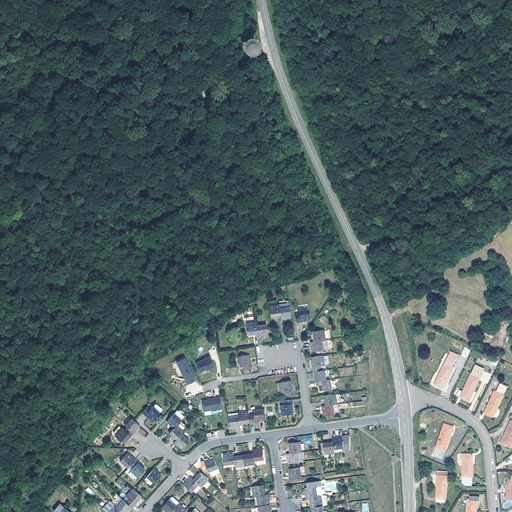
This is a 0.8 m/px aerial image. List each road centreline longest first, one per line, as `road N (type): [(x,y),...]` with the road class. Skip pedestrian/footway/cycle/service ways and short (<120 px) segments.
road 1 (tertiary): [(261,0),(287,93),(377,296),(403,399)]
road 2 (track): [(87,425),(198,265),(305,133)]
road 3 (residential): [(494,511),(477,426),(433,400),(403,399)]
road 4 (track): [(511,207),(498,202),(356,248)]
road 5 (track): [(300,121),(320,113),(405,0)]
road 6 (track): [(272,48),(260,140),(282,161)]
